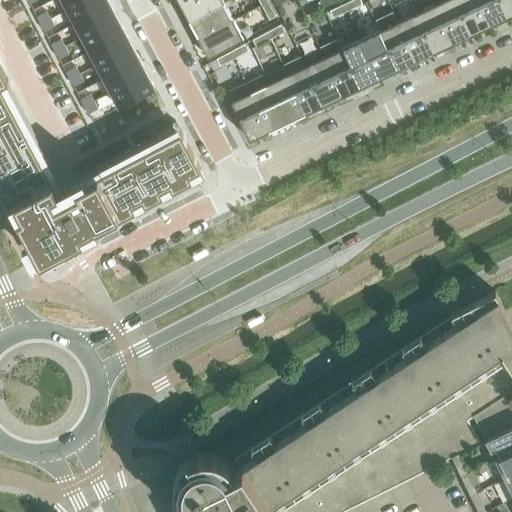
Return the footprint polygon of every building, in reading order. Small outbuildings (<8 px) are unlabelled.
[(62,0),(67,9),(84,0),(62,0)] [(109,0),(84,0),(67,9),(74,22),(70,24),(70,25),(111,4),(109,0)] [(189,21),(224,2),(223,0),(184,0),(179,3),(189,21)] [(363,3),(360,0),(351,0),(344,3),(348,10),(363,3)] [(472,33),(456,0),(443,0),(435,4),(454,42),(472,33)] [(491,24),(479,0),(456,0),(472,33),(491,24)] [(479,0),(491,24),(509,15),(501,0),(479,0)] [(511,14),(511,0),(501,0),(509,15),(511,14)] [(276,16),(269,1),(262,5),(269,19),(276,16)] [(198,39),(234,20),(224,2),(189,21),(198,39)] [(348,10),(344,3),(330,10),(333,17),(348,10)] [(111,4),(70,25),(78,39),(119,17),(111,4)] [(454,42),(435,4),(417,13),(435,51),(454,42)] [(47,10),(37,15),(41,23),(51,18),(47,10)] [(435,51),(417,13),(398,21),(416,60),(435,51)] [(119,17),(78,39),(82,37),(89,49),(84,52),(85,53),(126,31),(119,17)] [(51,18),(41,23),(45,31),(56,26),(51,18)] [(208,58),(244,39),(234,20),(198,39),(208,58)] [(416,60),(398,21),(380,30),(398,68),(416,60)] [(271,39),(285,31),(281,24),(267,32),(271,39)] [(336,27),(318,35),(322,45),(340,37),(336,27)] [(398,68),(380,30),(361,39),(379,77),(398,68)] [(126,31),(85,53),(92,67),(133,45),(126,31)] [(256,46),(271,39),(267,32),(252,39),(256,46)] [(61,38),(52,43),(56,51),(65,46),(61,38)] [(324,57),(342,95),(361,86),(342,48),(338,38),(319,47),(324,57)] [(379,77),(361,39),(342,48),(361,86),(379,77)] [(234,58),(249,50),(245,43),(231,51),(234,58)] [(133,45),(92,67),(93,67),(97,65),(104,78),(141,59),(133,45)] [(65,46),(56,51),(60,58),(69,53),(65,46)] [(301,56),(323,104),(342,95),(324,57),(319,47),(301,56)] [(220,65),(234,58),(231,51),(216,58),(220,65)] [(287,74),(305,113),(323,104),(301,56),(282,64),(287,74)] [(141,59),(104,78),(111,92),(148,72),(141,59)] [(0,184),(40,260),(84,236),(82,232),(116,214),(118,218),(141,205),(147,202),(169,191),(175,188),(196,176),(199,175),(204,172),(181,129),(80,183),(65,191),(7,81),(9,80),(0,62),(0,184)] [(76,66),(66,71),(70,78),(80,73),(76,66)] [(148,72),(111,92),(119,107),(156,87),(155,86),(148,72)] [(80,73),(70,78),(74,86),(84,81),(80,73)] [(305,113),(287,74),(268,83),(286,121),(305,113)] [(286,121),(268,83),(250,92),(268,130),(286,121)] [(268,130),(250,92),(231,101),(249,139),(268,130)] [(91,93),(81,99),(85,106),(95,101),(91,93)] [(95,101),(85,106),(89,113),(99,108),(95,101)] [(479,444),(466,419),(473,415),(510,392),(511,390),(511,323),(495,290),(451,312),(452,315),(235,458),(241,467),(235,470),(232,465),(229,461),(224,458),(220,455),(215,453),(209,452),(204,452),(199,453),(194,454),(189,457),(188,455),(186,456),(193,466),(190,467),(188,470),(180,464),(178,467),(177,469),(176,472),(175,475),(174,478),(173,481),(173,484),(173,487),(174,490),(174,494),(175,496),(176,498),(184,494),(186,497),(193,511),(342,511),(452,458),(458,455),(479,444)] [(511,449),(511,395),(510,392),(473,415),(495,459),(511,449)] [(511,474),(511,449),(495,459),(505,478),(511,474)] [(464,467),(458,455),(452,458),(458,470),(464,467)] [(477,492),(470,478),(463,481),(470,495),(477,492)] [(483,505),(477,492),(470,495),(477,509),(483,505)]
